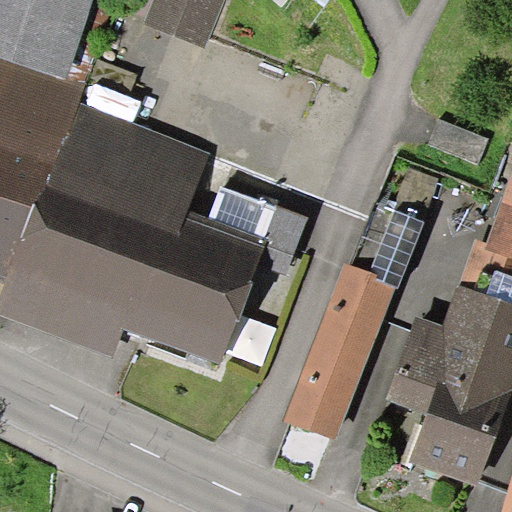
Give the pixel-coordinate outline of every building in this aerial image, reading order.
[(0,0),(0,254),(15,259),(72,113),(79,96),(51,87),(55,77),(10,62),(30,0),(0,0)] [(153,0),(146,19),(202,41),(218,0),(153,0)] [(281,277),(301,223),(218,193),(205,228),(171,216),(186,174),(196,177),(200,165),(72,113),(15,259),(5,283),(217,363),(253,267),(281,277)] [(485,142),(434,122),(424,148),(474,168),(485,142)] [(511,189),(489,255),(511,262),(511,189)] [(393,295),(419,225),(370,207),(286,423),(328,439),(386,292),(393,295)] [(411,464),(471,485),(511,369),(511,314),(460,296),(443,343),(410,332),(386,399),(428,414),(411,464)] [(511,511),(511,479),(501,511),(511,511)]
